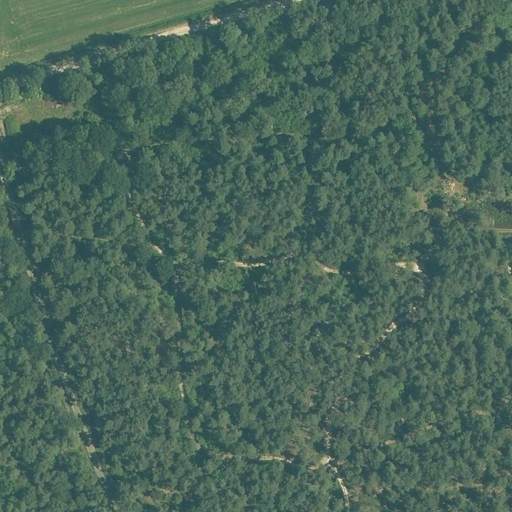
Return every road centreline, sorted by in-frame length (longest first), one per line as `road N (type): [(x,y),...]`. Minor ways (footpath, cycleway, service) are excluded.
road 1 (unclassified): [(113,511),(0,174)]
road 2 (track): [(0,86),(283,0)]
